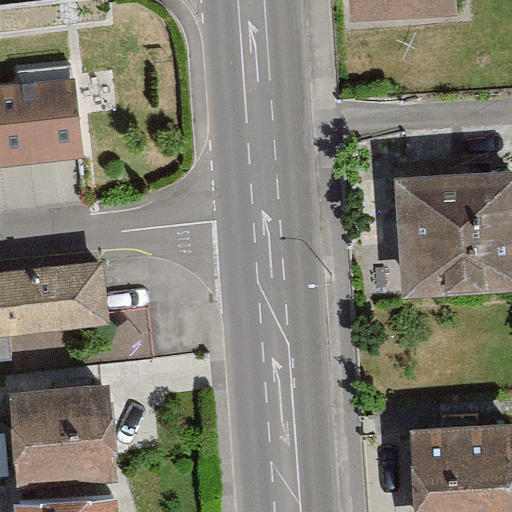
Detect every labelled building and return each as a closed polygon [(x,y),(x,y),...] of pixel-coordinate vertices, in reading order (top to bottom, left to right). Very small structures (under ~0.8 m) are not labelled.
[(448,0),(348,0),(348,12),(449,9),(448,0)] [(19,98),(0,99),(0,164),(80,156),(71,70),(16,76),(19,98)] [(511,164),(400,171),(406,285),(511,278),(511,164)] [(107,266),(0,277),(0,329),(112,318),(107,266)] [(16,392),(20,471),(116,466),(112,387),(16,392)] [(511,511),(511,444),(511,426),(420,431),(425,511),(511,511)] [(121,511),(121,495),(20,501),(20,511),(121,511)]
